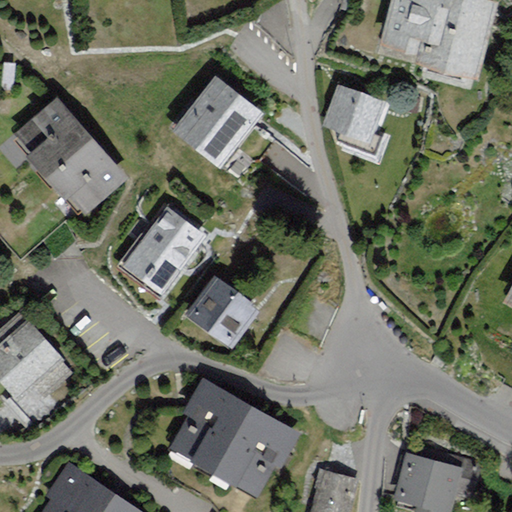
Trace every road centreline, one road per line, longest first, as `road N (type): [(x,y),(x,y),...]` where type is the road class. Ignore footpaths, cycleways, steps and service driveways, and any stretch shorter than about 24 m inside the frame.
road 1 (residential): [(0,460),(54,444),(155,359),(195,357),(288,396),(328,390),(359,356)]
road 2 (residential): [(359,356),(356,291),(306,102),(297,0)]
road 3 (residential): [(368,511),(387,373)]
road 4 (residential): [(387,373),(511,435)]
